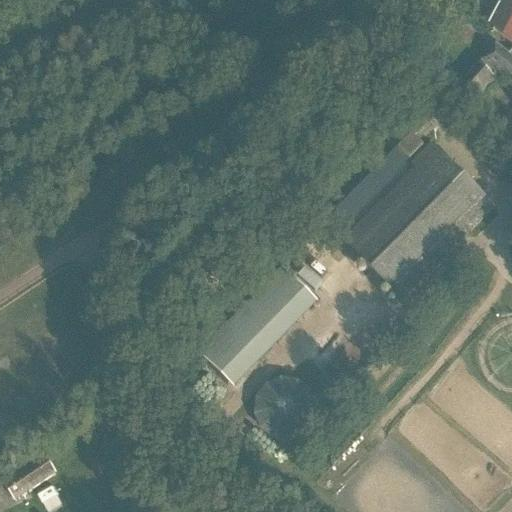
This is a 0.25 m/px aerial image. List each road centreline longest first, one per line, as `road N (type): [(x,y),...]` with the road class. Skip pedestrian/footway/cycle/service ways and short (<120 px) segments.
road 1 (unclassified): [(0,299),(271,114),(394,0)]
road 2 (track): [(212,425),(307,511)]
road 3 (unclassified): [(0,51),(115,0)]
